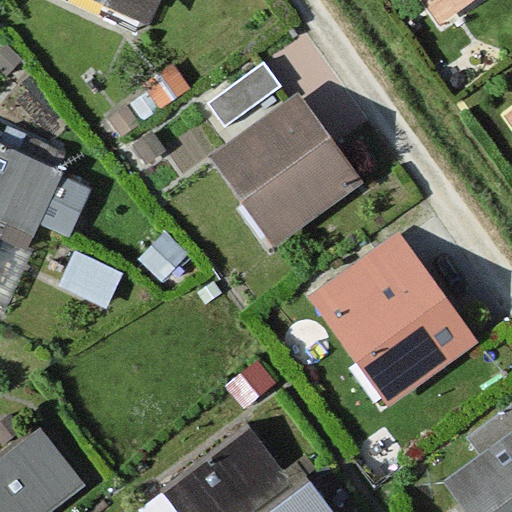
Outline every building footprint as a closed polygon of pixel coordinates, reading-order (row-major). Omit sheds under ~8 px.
[(76,0),(149,32),(163,0),(76,0)] [(422,0),(441,27),(479,0),(422,0)] [(58,23),(51,39),(70,47),(77,31),(58,23)] [(7,49),(0,56),(0,69),(8,77),(22,62),(7,49)] [(145,88),(148,92),(162,112),(191,92),(175,68),(145,88)] [(264,68),(207,108),(223,131),(280,90),(264,68)] [(127,107),(129,110),(141,127),(162,112),(148,92),(127,107)] [(359,189),(297,102),(209,165),(271,252),(359,189)] [(129,110),(111,123),(123,140),(141,127),(129,110)] [(153,136),(133,150),(146,168),(166,154),(153,136)] [(0,147),(0,226),(37,242),(40,232),(70,245),(73,238),(95,191),(0,147)] [(0,226),(0,243),(30,257),(37,242),(0,226)] [(167,239),(142,268),(162,285),(187,257),(167,239)] [(400,242),(313,303),(387,406),(473,345),(400,242)] [(74,257),(58,292),(106,314),(122,279),(74,257)] [(214,285),(198,295),(205,306),(221,296),(214,285)] [(257,366),(228,387),(245,411),(274,389),(257,366)] [(487,465),(448,493),(462,511),(511,511),(511,413),(471,443),(487,465)] [(8,420),(0,425),(0,445),(2,448),(20,435),(8,420)] [(163,499),(173,511),(279,511),(300,497),(254,433),(163,499)] [(0,473),(0,511),(56,511),(85,489),(43,438),(0,473)] [(326,511),(310,490),(300,497),(279,511),(326,511)]
